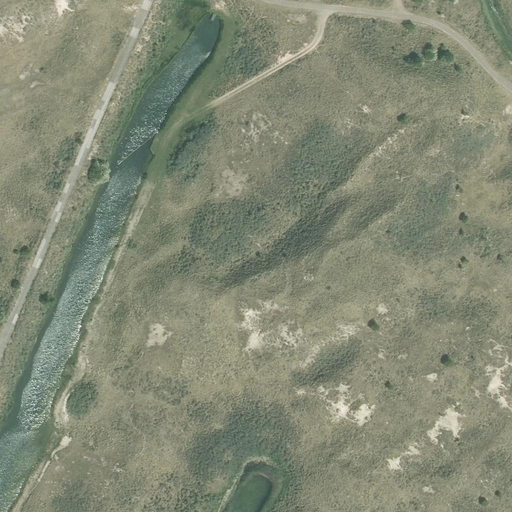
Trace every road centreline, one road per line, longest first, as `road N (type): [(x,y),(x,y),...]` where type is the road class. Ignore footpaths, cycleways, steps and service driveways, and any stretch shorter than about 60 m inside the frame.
road 1 (track): [(0,351),(148,0)]
road 2 (track): [(511,89),(435,23),(271,0)]
